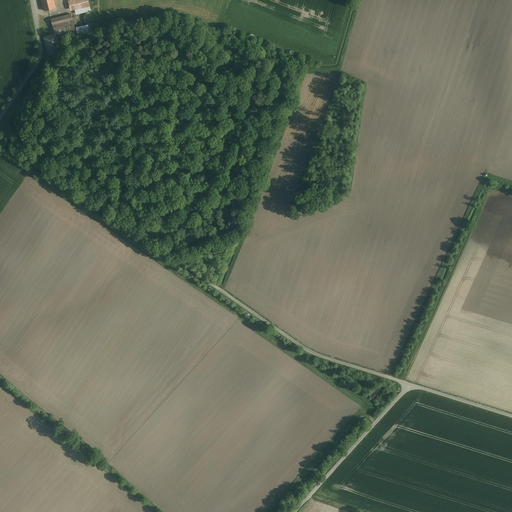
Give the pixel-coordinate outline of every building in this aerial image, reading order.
[(41,0),(44,11),(56,8),(53,0),(41,0)] [(72,14),(72,16),(91,11),(88,0),(74,0),(69,1),(72,14)] [(85,15),(85,16),(85,17),(85,18),(85,19),(85,20),(85,21),(86,22),(87,23),(88,24),(89,24),(90,24),(91,24),(92,24),(93,24),(94,23),(95,23),(96,22),(96,21),(97,20),(97,19),(97,18),(97,17),(97,16),(96,15),(96,14),(95,14),(94,13),(94,12),(93,12),(92,12),(91,12),(89,12),(88,13),(87,13),(86,14),(85,15)] [(72,14),(51,19),(55,33),(56,36),(57,36),(76,32),(72,16),(72,14)] [(77,27),(78,35),(91,32),(90,25),(77,27)] [(61,52),(57,36),(56,36),(55,33),(45,36),(49,55),(61,52)]
